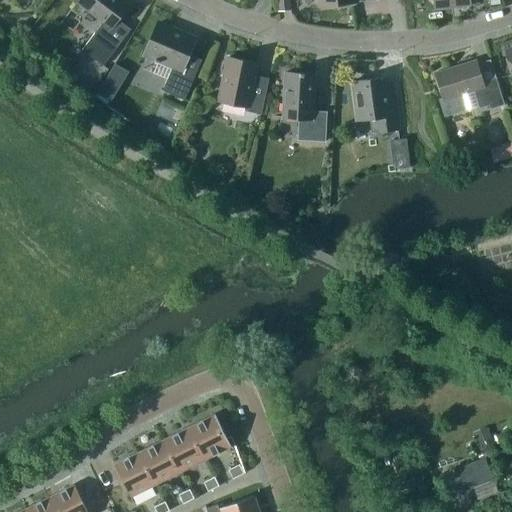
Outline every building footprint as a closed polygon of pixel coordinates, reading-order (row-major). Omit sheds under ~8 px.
[(102,22),(94,32),(81,50),(102,65),(130,29),(117,19),(129,4),(123,0),(77,0),(76,2),(102,22)] [(276,0),(278,11),(290,10),(288,0),(276,0)] [(433,0),(434,8),(470,4),(469,0),(433,0)] [(144,53),(171,65),(172,65),(161,90),(184,99),(201,59),(188,54),(194,39),(157,23),(144,53)] [(228,57),(226,65),(218,100),(246,106),(245,111),(261,114),(269,78),(253,75),(256,63),(228,57)] [(475,60),(434,73),(442,98),(439,99),(443,111),(448,114),(462,110),(465,104),(462,93),(473,90),(479,107),(489,104),(490,108),(504,104),(495,77),(482,81),(475,60)] [(297,139),(325,141),(326,111),(312,110),(314,73),(285,72),(282,117),(298,118),(297,139)] [(379,82),(378,78),(350,81),(355,120),(375,117),(377,132),(399,129),(396,101),(391,101),(389,81),(379,82)] [(391,153),(407,151),(405,138),(389,140),(391,153)] [(511,156),(511,144),(501,148),(504,159),(511,156)] [(215,414),(189,426),(206,459),(231,446),(215,414)] [(189,426),(165,439),(181,471),(206,459),(189,426)] [(481,453),(496,451),(491,426),(477,429),(481,453)] [(165,439),(140,451),(156,483),(181,471),(165,439)] [(156,483),(140,451),(115,464),(131,496),(156,483)] [(440,474),(448,495),(493,478),(485,457),(483,458),(440,474)] [(228,470),(233,478),(243,473),(239,464),(228,470)] [(218,485),(214,476),(203,482),(208,491),(218,485)] [(88,511),(74,484),(49,497),(56,511),(88,511)] [(178,494),(183,503),(193,498),(188,489),(178,494)] [(217,504),(206,508),(207,511),(259,511),(253,495),(219,508),(217,504)] [(56,511),(49,497),(24,509),(25,511),(56,511)] [(153,507),(155,511),(165,511),(169,510),(164,501),(153,507)]
